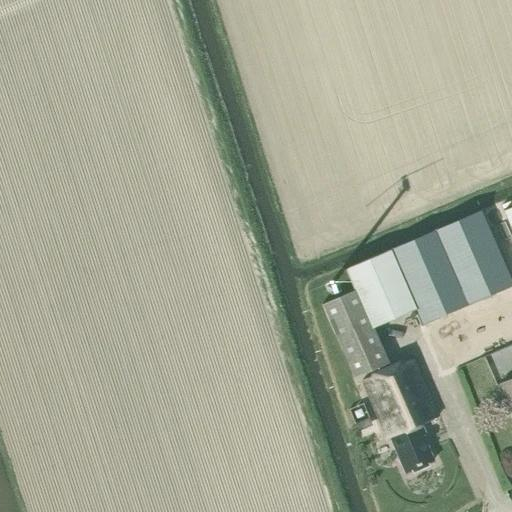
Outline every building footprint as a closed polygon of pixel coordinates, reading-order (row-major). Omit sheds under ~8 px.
[(511,206),(502,211),(511,232),(511,206)] [(510,286),(478,212),(345,270),(354,291),(371,329),(415,309),(422,325),(510,286)] [(353,379),(386,364),(371,329),(354,291),(321,305),(353,379)] [(406,473),(432,462),(420,436),(424,435),(420,425),(436,418),(411,359),(362,381),(387,439),(390,438),(406,473)] [(511,379),(500,384),(511,410),(511,379)]
